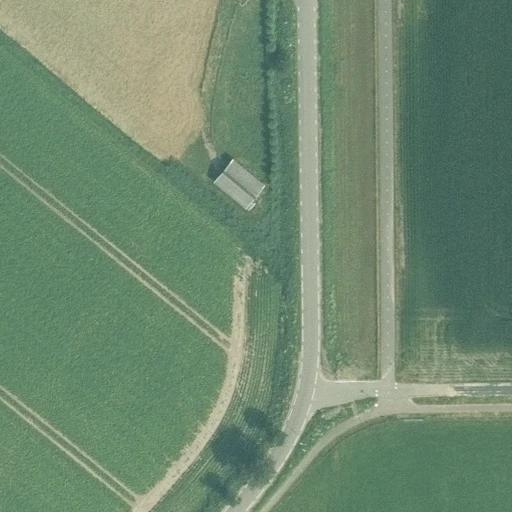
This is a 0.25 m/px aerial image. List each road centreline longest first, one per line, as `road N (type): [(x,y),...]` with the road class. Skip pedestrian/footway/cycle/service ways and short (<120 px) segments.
road 1 (tertiary): [(233,511),(289,437),(305,392),(306,0)]
road 2 (track): [(305,392),(511,389)]
